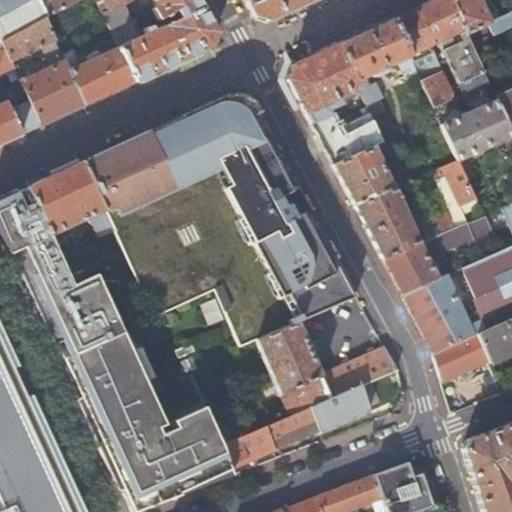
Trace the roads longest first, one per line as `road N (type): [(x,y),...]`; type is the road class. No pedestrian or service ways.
road 1 (residential): [(221,0),(408,353),(434,431)]
road 2 (residential): [(434,431),(219,511)]
